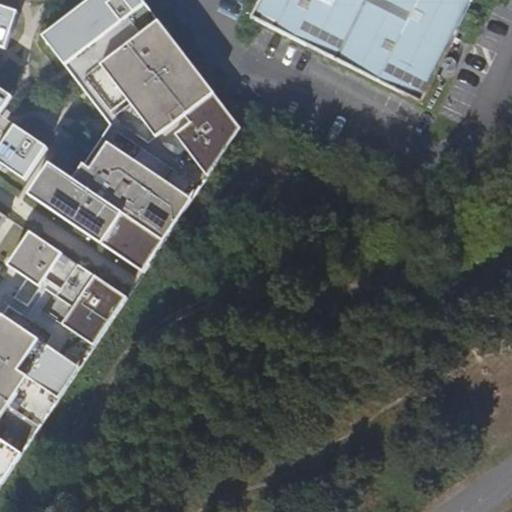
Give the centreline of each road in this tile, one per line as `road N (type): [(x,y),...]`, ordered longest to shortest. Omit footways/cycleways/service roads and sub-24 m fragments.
road 1 (unknown): [(207,0),(325,103),(408,138),(446,129),(511,60)]
road 2 (unknown): [(44,0),(28,31),(21,98),(0,131)]
